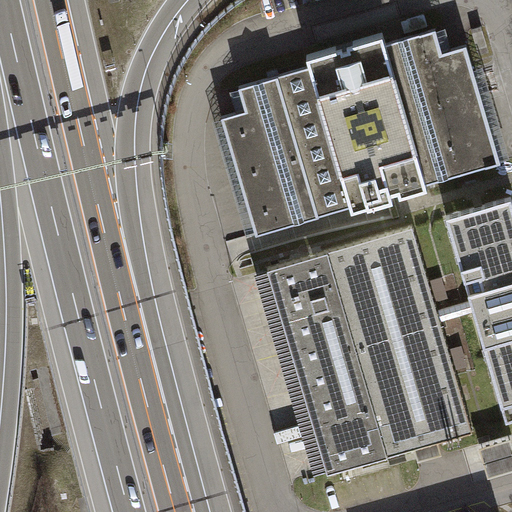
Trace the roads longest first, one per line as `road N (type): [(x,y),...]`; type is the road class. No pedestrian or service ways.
road 1 (motorway): [(182,511),(174,412),(127,162),(127,115),(139,70),(179,0)]
road 2 (motorway): [(5,0),(131,511)]
road 3 (motorway): [(176,511),(51,0)]
road 4 (motorway): [(0,118),(15,309),(0,500)]
